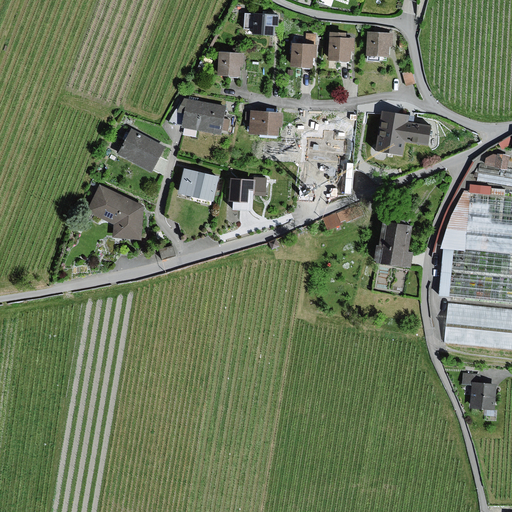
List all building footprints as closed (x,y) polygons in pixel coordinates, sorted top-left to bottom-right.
[(280,16),(246,14),(245,30),(255,30),(255,35),(274,36),(275,26),(279,26),(280,16)] [(348,34),(332,33),(331,62),(352,63),(353,53),(356,54),(357,39),(348,39),(348,34)] [(397,35),(370,33),(368,56),(391,57),(392,47),(396,47),(397,35)] [(307,34),(306,45),(316,46),(317,34),(307,34)] [(306,45),(295,45),(294,67),(315,68),(315,58),(318,58),(319,46),(316,46),(306,45)] [(246,55),(222,53),(220,76),(241,77),(242,65),(245,66),(246,55)] [(200,64),(192,79),(199,83),(205,72),(204,71),(206,67),(200,64)] [(412,71),(403,74),(407,87),(416,84),(412,71)] [(229,106),(190,98),(189,105),(185,126),(184,128),(224,136),(225,130),(228,131),(231,120),(226,119),(229,106)] [(176,125),(185,126),(189,105),(180,103),(169,122),(176,125)] [(285,113),(252,112),(252,113),(252,121),(251,135),(281,136),(282,128),(285,128),(285,113)] [(410,117),(384,113),(378,153),(404,157),(407,141),(431,144),(433,129),(408,125),(410,117)] [(340,147),(341,121),(310,119),(308,144),(340,147)] [(155,173),(169,146),(130,126),(124,138),(129,141),(122,155),(155,173)] [(508,136),(497,143),(500,149),(511,143),(508,136)] [(492,154),(484,158),(483,165),(505,169),(508,156),(502,154),(495,153),(495,154),(492,154)] [(363,154),(358,172),(371,175),(376,157),(363,154)] [(315,197),(315,166),(298,165),(297,196),(315,197)] [(221,177),(187,170),(182,194),(216,201),(221,177)] [(257,181),(234,179),(232,211),(256,213),(257,197),(267,198),(268,178),(258,177),(257,181)] [(468,184),(468,191),(503,194),(503,190),(489,188),(489,186),(468,184)] [(145,206),(102,185),(89,212),(115,224),(114,238),(123,239),(144,241),(145,206)] [(511,255),(511,195),(503,194),(468,191),(463,190),(449,217),(438,248),(441,248),(451,249),(511,255)] [(359,202),(338,212),(344,225),(365,215),(359,202)] [(338,212),(324,219),(330,232),(344,225),(338,212)] [(206,217),(181,224),(187,244),(212,236),(206,217)] [(410,226),(384,222),(377,265),(408,270),(411,253),(406,253),(410,226)] [(163,232),(157,233),(159,243),(166,241),(163,232)] [(100,265),(115,263),(122,255),(143,256),(144,241),(123,239),(123,247),(105,245),(100,265)] [(175,246),(160,250),(163,260),(178,256),(175,246)] [(451,249),(441,248),(436,295),(446,296),(451,249)] [(511,255),(451,249),(446,296),(511,302),(511,255)] [(511,348),(511,309),(447,303),(443,342),(511,348)] [(470,382),(478,382),(479,374),(462,372),(461,381),(470,382)] [(478,382),(470,382),(468,407),(492,409),(494,384),(478,382)]
